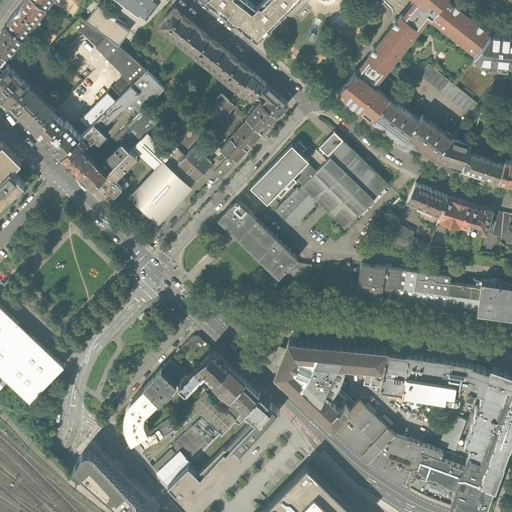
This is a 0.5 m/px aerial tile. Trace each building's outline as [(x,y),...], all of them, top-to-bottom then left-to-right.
[(7,24),(23,36),(46,6),(37,0),(24,0),(18,9),(7,24)] [(125,0),(147,16),(159,0),(125,0)] [(227,17),(229,15),(240,0),(205,0),(227,17)] [(247,0),(240,0),(229,15),(233,18),(237,21),(235,24),(257,41),(275,23),(256,7),(247,0)] [(263,0),(256,7),(275,23),(298,0),(263,0)] [(406,0),(385,0),(400,15),(411,5),(406,0)] [(428,18),(450,36),(466,16),(459,11),(460,9),(457,8),(455,6),(454,7),(446,1),(447,0),(416,0),(413,5),(429,17),(428,18)] [(106,36),(119,46),(129,32),(111,18),(112,16),(98,5),(85,21),(106,36)] [(399,55),(419,29),(428,18),(429,17),(413,5),(403,17),(401,15),(397,21),(396,20),(394,22),(392,24),(394,26),(381,41),(399,55)] [(158,27),(184,47),(199,29),(186,19),(174,9),(168,16),(167,15),(158,27)] [(478,26),(466,16),(450,36),(475,55),(490,36),(483,30),(484,29),(481,26),(479,25),(478,26)] [(95,47),(106,36),(85,21),(80,18),(61,37),(69,45),(77,38),(83,35),(95,47)] [(0,49),(6,55),(9,51),(11,52),(23,36),(7,24),(0,32),(0,49)] [(208,37),(199,29),(184,47),(209,67),(224,49),(208,37)] [(491,36),(490,36),(475,55),(473,58),(480,64),(482,64),(481,69),(487,70),(488,64),(491,65),(491,67),(497,68),(497,70),(508,72),(508,66),(511,67),(511,66),(511,38),(510,38),(510,36),(504,35),(503,38),(501,37),(500,37),(500,35),(493,34),(493,37),(491,36)] [(119,46),(106,36),(95,47),(107,59),(125,77),(133,85),(146,71),(124,50),(119,46)] [(374,86),(399,55),(381,41),(375,48),(374,47),(372,49),(370,52),(372,53),(357,72),(374,86)] [(232,56),(224,49),(209,67),(238,91),(239,90),(253,73),(232,56)] [(4,67),(0,70),(0,93),(10,104),(29,84),(8,63),(4,67)] [(428,64),(420,73),(470,114),(478,104),(453,84),(428,64)] [(163,89),(146,71),(133,85),(132,86),(138,93),(148,103),(163,89)] [(355,71),(338,92),(357,107),(373,119),(389,98),(374,86),(357,72),(355,71)] [(257,76),(253,73),(239,90),(245,96),(247,94),(251,97),(252,96),(253,97),(259,90),(265,84),(257,76)] [(107,92),(108,93),(116,101),(132,86),(133,85),(125,77),(113,88),(112,87),(107,92)] [(55,110),(29,84),(10,104),(14,109),(36,130),(53,112),(55,110)] [(268,87),(265,84),(259,90),(268,98),(263,104),(277,116),(281,111),(288,104),(280,97),(268,87)] [(95,122),(98,125),(102,122),(104,124),(122,108),(129,102),(138,93),(132,86),(116,101),(95,122)] [(116,101),(108,93),(81,119),(89,128),(95,122),(116,101)] [(148,103),(138,93),(129,102),(139,112),(142,110),(148,103)] [(234,106),(221,95),(206,109),(220,123),(234,106)] [(419,120),(389,98),(373,119),(404,140),(419,120)] [(277,116),(263,104),(260,101),(246,117),(248,119),(263,132),(276,118),(277,116)] [(139,112),(127,124),(130,127),(132,129),(128,133),(134,140),(139,136),(141,138),(147,132),(156,124),(142,110),(139,112)] [(56,115),(53,112),(36,130),(38,133),(43,137),(61,155),(81,136),(66,121),(64,123),(56,115)] [(503,123),(486,112),(481,120),(498,131),(503,123)] [(419,120),(404,140),(407,143),(410,145),(413,141),(437,159),(452,138),(422,116),(419,120)] [(235,162),(246,150),(263,132),(248,119),(220,149),(229,157),(234,162),(235,162)] [(89,128),(81,136),(61,155),(64,159),(77,173),(93,157),(82,146),(86,142),(88,144),(94,138),(99,142),(107,134),(98,125),(95,122),(89,128)] [(315,171),(307,162),(293,176),(296,179),(302,185),(299,189),(297,187),(294,190),(290,186),(282,194),(286,198),(275,210),(293,227),(318,202),(325,208),(345,229),(388,185),(345,142),(334,131),(327,139),(319,147),(329,157),(315,171)] [(129,150),(134,155),(138,152),(156,169),(163,162),(177,147),(177,148),(178,146),(173,142),(166,149),(147,132),(141,138),(129,150)] [(470,145),(452,138),(437,159),(450,163),(449,164),(452,165),(463,169),(468,153),(470,145)] [(293,145),(301,153),(306,148),(298,140),(293,145)] [(2,143),(0,145),(0,207),(25,183),(17,175),(12,170),(21,161),(13,152),(7,147),(3,142),(2,143)] [(93,157),(77,173),(80,175),(87,182),(92,187),(99,180),(129,150),(122,142),(100,164),(95,159),(93,157)] [(290,186),(296,179),(293,176),(307,162),(309,160),(301,153),(293,145),(292,144),(250,186),(267,203),(278,192),(281,195),(282,194),(290,186)] [(211,163),(194,147),(185,155),(177,148),(177,147),(163,162),(190,187),(211,163)] [(309,155),(318,163),(325,155),(316,147),(309,155)] [(129,150),(99,180),(102,183),(114,195),(121,188),(123,191),(129,184),(119,175),(137,157),(134,155),(129,150)] [(498,163),(468,153),(463,169),(471,172),(483,176),(483,175),(490,178),(499,181),(504,164),(498,162),(498,163)] [(229,157),(213,173),(219,179),(234,162),(229,157)] [(505,160),(504,164),(499,181),(511,183),(511,160),(510,160),(510,161),(505,160)] [(190,187),(163,162),(156,169),(132,195),(160,220),(190,187)] [(407,201),(440,215),(447,196),(416,183),(407,201)] [(447,196),(440,215),(439,219),(467,228),(474,205),(447,196)] [(231,206),(218,219),(225,227),(232,234),(279,278),(280,276),(295,261),(297,259),(237,200),(231,206)] [(467,228),(486,233),(492,210),(474,205),(467,228)] [(506,241),(508,226),(509,213),(498,211),(492,235),(501,237),(500,241),(506,241)] [(389,240),(406,248),(411,237),(414,233),(396,224),(389,240)] [(483,238),(467,234),(469,252),(480,253),(481,246),(483,238)] [(429,246),(411,237),(406,248),(425,257),(429,246)] [(432,238),(429,246),(425,257),(444,259),(445,249),(439,248),(440,240),(432,238)] [(509,260),(477,255),(476,265),(507,269),(509,260)] [(298,264),(295,261),(280,276),(283,279),(309,280),(311,265),(298,264)] [(356,294),(477,311),(480,286),(473,285),(450,282),(450,277),(361,264),(356,294)] [(511,284),(481,281),(480,286),(477,311),(477,312),(511,317),(511,284)] [(19,322),(0,303),(0,389),(8,381),(29,402),(56,375),(64,365),(19,322)] [(192,336),(186,343),(190,347),(200,337),(198,335),(192,336)] [(389,349),(389,347),(358,344),(288,337),(287,339),(281,354),(274,371),(273,373),(333,429),(354,404),(337,388),(340,381),(344,373),(345,365),(355,366),(359,366),(383,369),(384,358),(387,358),(389,349)] [(203,360),(188,376),(179,386),(184,392),(203,372),(214,382),(230,365),(216,352),(213,349),(203,360)] [(399,350),(389,349),(387,358),(384,358),(383,369),(380,386),(395,389),(458,398),(460,384),(463,359),(405,350),(405,351),(399,350)] [(188,376),(170,359),(166,363),(161,369),(176,384),(179,386),(188,376)] [(465,458),(395,433),(368,461),(411,488),(424,495),(449,504),(469,511),(484,511),(493,488),(495,488),(503,467),(511,441),(511,372),(504,369),(491,364),(489,368),(472,362),(473,360),(463,359),(460,384),(467,386),(465,392),(472,394),(474,388),(477,390),(482,392),(464,444),(469,446),(465,458)] [(237,372),(230,365),(214,382),(220,388),(218,390),(222,394),(224,392),(229,397),(245,380),(237,372)] [(383,369),(359,366),(359,370),(365,371),(363,384),(380,386),(383,369)] [(153,378),(144,388),(158,403),(164,396),(166,398),(172,391),(170,390),(176,384),(161,369),(153,378)] [(254,388),(245,380),(229,397),(232,399),(229,402),(236,409),(239,406),(245,411),(260,394),(254,388)] [(129,436),(132,442),(135,440),(149,432),(147,429),(146,426),(144,422),(144,421),(144,419),(145,417),(146,415),(147,413),(158,403),(144,388),(132,400),(131,402),(129,404),(128,407),(126,409),(126,412),(125,414),(124,417),(124,420),(124,423),(125,426),(125,428),(127,432),(129,436)] [(235,421),(204,392),(191,406),(203,418),(219,433),(222,436),(235,421)] [(189,464),(168,485),(179,497),(191,509),(269,422),(280,410),(272,403),(270,402),(269,402),(260,394),(245,411),(244,411),(235,421),(222,436),(221,436),(219,434),(191,463),(190,463),(189,464)] [(358,451),(368,461),(395,433),(377,415),(359,399),(354,404),(333,429),(358,451)] [(455,450),(466,419),(449,412),(439,445),(455,450)] [(172,418),(158,426),(162,434),(168,430),(169,432),(174,429),(173,427),(177,425),(176,422),(172,418)] [(190,463),(219,433),(203,418),(173,444),(178,451),(179,451),(190,463)] [(136,448),(140,454),(144,452),(135,440),(132,442),(136,448)] [(190,463),(179,451),(178,451),(175,455),(171,450),(152,467),(168,485),(189,464),(190,463)] [(82,455),(73,468),(122,511),(146,511),(134,499),(93,454),(91,452),(88,452),(85,453),(82,455)] [(293,479),(269,503),(269,502),(265,499),(262,496),(255,503),(262,510),(260,511),(356,511),(352,507),(341,497),(339,494),(330,485),(319,474),(314,470),(309,464),(293,479)]
